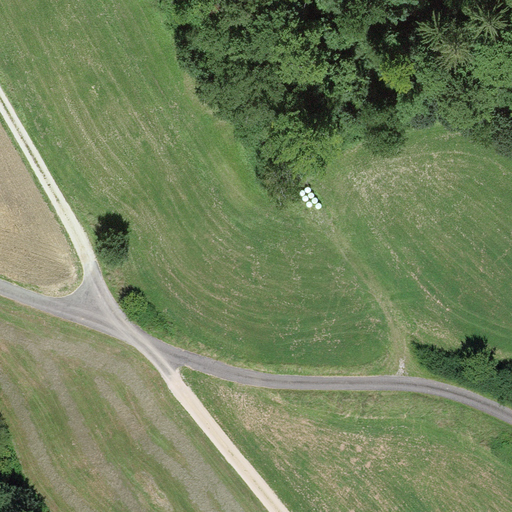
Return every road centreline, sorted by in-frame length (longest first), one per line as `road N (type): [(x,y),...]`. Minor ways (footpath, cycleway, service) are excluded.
road 1 (track): [(0,103),(133,335),(271,511)]
road 2 (track): [(249,378),(399,381),(511,413)]
road 3 (residential): [(0,284),(249,378)]
